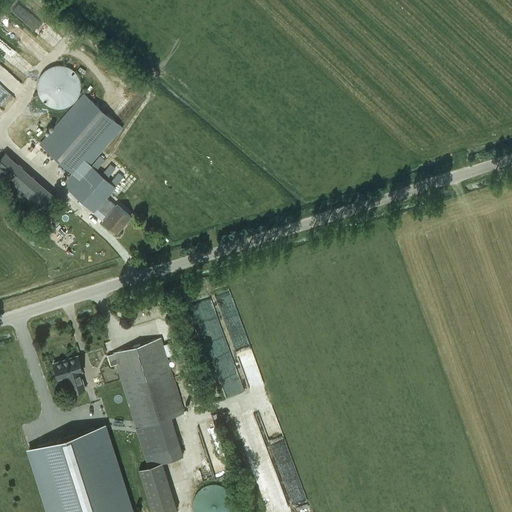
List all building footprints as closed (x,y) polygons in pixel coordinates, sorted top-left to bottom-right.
[(19,0),(15,0),(8,8),(17,16),(27,6),(19,0)] [(25,85),(0,63),(0,106),(4,110),(25,85)] [(37,85),(37,87),(37,89),(38,91),(38,93),(39,95),(40,97),(41,98),(42,100),(43,101),(44,103),(46,104),(47,105),(49,106),(51,107),(52,107),(54,108),(56,108),(58,108),(60,108),(62,108),(64,108),(66,107),(67,107),(69,106),(71,105),(72,104),(74,103),(75,102),(76,100),(78,99),(79,97),(79,95),(80,93),(81,92),(81,90),(81,88),(81,86),(81,84),(81,82),(80,80),(80,78),(79,77),(78,75),(77,73),(76,72),(74,71),(73,69),(71,68),(70,67),(68,66),(66,66),(64,65),(62,65),(60,65),(59,65),(57,65),(55,65),(53,66),(51,66),(49,67),(48,68),(46,69),(45,70),(43,72),(42,73),(41,75),(40,76),(39,78),(38,80),(38,82),(37,84),(37,85)] [(63,183),(70,191),(94,211),(97,208),(107,216),(104,220),(118,232),(131,216),(117,204),(116,206),(106,197),(115,187),(92,167),(84,176),(81,173),(122,127),(84,94),(40,145),(73,173),(63,183)] [(35,123),(30,128),(37,135),(50,121),(40,112),(32,120),(35,123)] [(0,181),(37,214),(53,194),(2,149),(0,151),(0,181)] [(215,294),(236,356),(252,350),(230,289),(215,294)] [(168,314),(170,322),(176,320),(174,312),(168,314)] [(137,427),(170,417),(184,412),(160,337),(113,352),(113,353),(108,355),(109,361),(111,366),(116,364),(137,427)] [(163,344),(167,356),(174,354),(170,342),(163,344)] [(214,357),(226,397),(264,386),(256,359),(252,360),(254,368),(242,372),(235,350),(214,357)] [(73,391),(85,388),(80,372),(83,371),(78,355),(54,362),(59,378),(68,375),(73,391)] [(131,511),(104,425),(29,448),(49,511),(131,511)] [(162,461),(183,455),(176,434),(142,445),(149,466),(162,461)] [(233,511),(234,511),(235,509),(235,507),(235,505),(235,503),(235,501),(234,500),(234,498),(233,496),(232,495),(231,493),(230,492),(229,490),(227,489),(226,488),(225,487),(223,486),(221,485),(219,485),(218,484),(216,484),(214,484),(212,484),(210,484),(209,484),(207,485),(205,486),(204,487),(202,487),(200,489),(199,490),(198,491),(197,492),(196,494),(195,496),(194,497),(193,499),(193,501),(193,503),(193,504),(193,506),(193,508),(193,510),(194,511),(193,511),(233,511)] [(271,498),(275,511),(302,504),(297,490),(271,498)]
